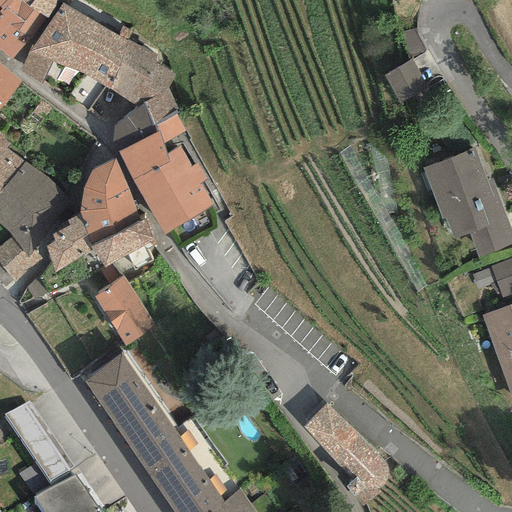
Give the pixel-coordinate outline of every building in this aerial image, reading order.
[(0,0),(0,7),(2,9),(0,10),(0,50),(11,60),(47,18),(19,0),(0,0)] [(19,0),(47,18),(54,7),(55,0),(19,0)] [(110,90),(127,41),(131,31),(122,27),(118,37),(62,4),(33,46),(30,46),(20,71),(41,84),(51,62),(83,73),(110,90)] [(416,28),(401,33),(409,58),(424,54),(416,28)] [(157,55),(127,41),(110,90),(138,108),(145,103),(153,123),(174,112),(177,110),(168,86),(175,76),(154,63),(157,55)] [(426,88),(411,59),(383,76),(398,103),(426,88)] [(0,107),(21,81),(0,64),(0,107)] [(157,132),(153,123),(145,103),(138,108),(113,127),(113,142),(118,152),(157,132)] [(185,131),(174,112),(153,123),(157,132),(163,145),(185,131)] [(131,180),(141,196),(191,167),(179,146),(167,154),(163,145),(157,132),(118,152),(131,180)] [(0,189),(23,162),(6,149),(9,144),(0,134),(0,189)] [(474,149),(423,168),(441,219),(445,218),(453,240),(469,234),(478,260),(511,247),(511,236),(493,182),(486,184),(474,149)] [(83,189),(79,214),(91,246),(140,222),(128,190),(114,160),(93,170),(83,189)] [(70,198),(23,162),(0,189),(0,226),(12,237),(28,257),(33,249),(41,236),(70,198)] [(197,164),(191,167),(141,196),(164,234),(212,206),(200,184),(207,180),(197,164)] [(91,246),(79,214),(66,220),(68,226),(52,235),(54,241),(45,246),(54,273),(91,251),(89,247),(91,246)] [(156,245),(147,219),(140,222),(91,246),(89,247),(104,268),(99,270),(110,285),(122,277),(127,284),(156,268),(153,260),(148,250),(156,245)] [(42,260),(33,249),(28,257),(12,237),(0,246),(0,283),(4,288),(12,280),(15,283),(42,260)] [(511,293),(511,258),(490,266),(491,268),(471,275),(477,290),(492,284),(496,295),(500,293),(502,297),(511,293)] [(127,284),(122,277),(110,285),(92,297),(125,346),(155,325),(127,284)] [(511,303),(481,314),(511,402),(511,303)] [(120,353),(85,382),(174,511),(256,511),(241,489),(224,502),(120,353)] [(384,458),(325,398),(303,419),(349,471),(346,476),(353,485),(351,487),(359,502),(364,499),(379,491),(377,485),(379,483),(383,482),(386,478),(387,473),(388,467),(387,462),(384,458)] [(72,468),(28,402),(4,418),(49,484),(72,468)] [(43,511),(96,511),(99,510),(75,477),(32,496),(43,511)]
